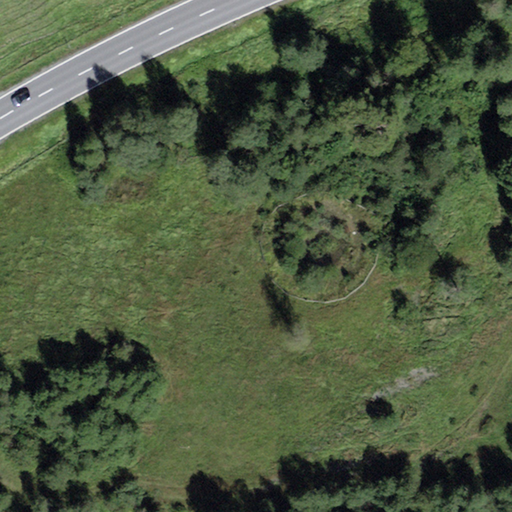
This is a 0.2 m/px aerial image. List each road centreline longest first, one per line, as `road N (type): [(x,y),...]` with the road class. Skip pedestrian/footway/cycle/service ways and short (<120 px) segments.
road 1 (track): [(0,480),(103,475),(216,490),(368,469),(462,431),(511,353)]
road 2 (primary): [(231,0),(0,116)]
